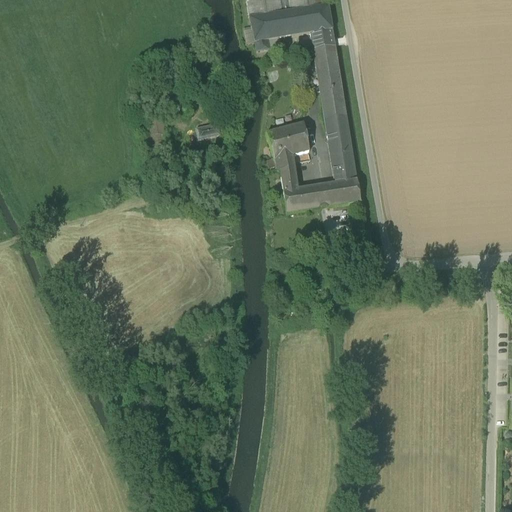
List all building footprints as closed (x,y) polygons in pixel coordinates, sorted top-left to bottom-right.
[(246,22),(259,20),(320,9),(318,0),(242,0),(246,22)] [(327,8),(320,9),(259,20),(263,44),(279,41),(306,37),(309,53),(334,48),(327,8)] [(251,46),(252,56),(265,53),(263,44),(259,20),(246,22),(248,30),(251,46)] [(279,41),(263,44),(265,53),(280,51),(279,41)] [(309,53),(330,182),(354,177),(334,48),(309,53)] [(282,172),(289,214),(305,210),(300,188),(293,154),(310,149),(303,124),(269,132),(279,171),(282,172)] [(200,141),(218,138),(216,127),(198,130),(200,141)] [(300,188),(305,210),(330,205),(357,198),(354,177),(330,182),(300,188)]
